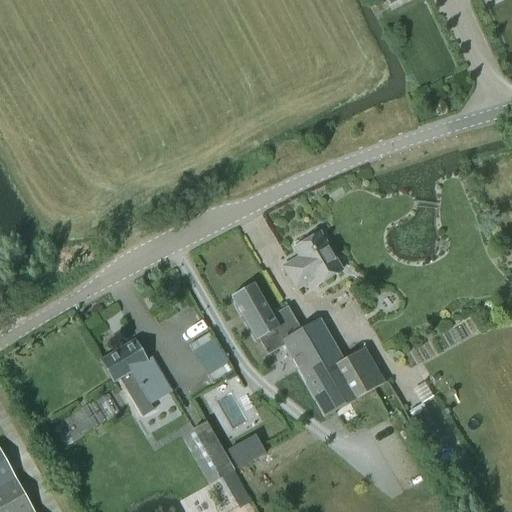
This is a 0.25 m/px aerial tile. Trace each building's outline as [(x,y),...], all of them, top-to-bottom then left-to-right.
[(317,285),(332,277),(341,271),(319,234),(295,248),(300,256),(283,266),(297,289),(314,279),(317,285)] [(254,284),(230,298),(255,342),(275,331),(306,384),(305,384),(325,418),(355,401),(334,366),(324,372),(300,330),(287,308),(272,316),(254,284)] [(315,322),(300,330),(324,372),(334,366),(355,401),(384,384),(364,349),(343,361),(319,320),(315,322)] [(147,362),(134,340),(98,361),(112,384),(122,379),(142,403),(146,401),(149,406),(151,405),(150,404),(170,392),(171,393),(172,393),(151,358),(150,358),(151,360),(147,362)] [(219,480),(233,472),(205,423),(191,431),(219,480)] [(0,511),(31,511),(0,456),(0,511)]
